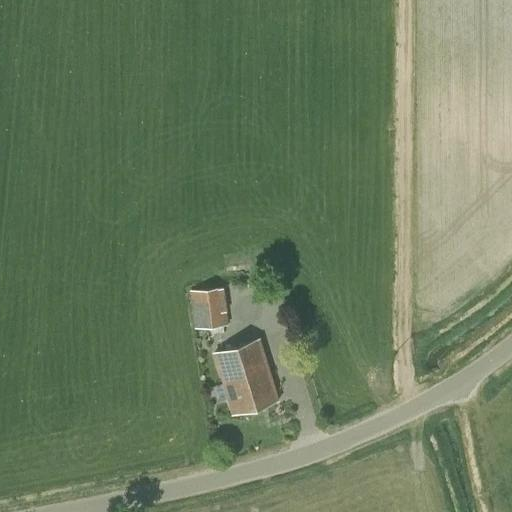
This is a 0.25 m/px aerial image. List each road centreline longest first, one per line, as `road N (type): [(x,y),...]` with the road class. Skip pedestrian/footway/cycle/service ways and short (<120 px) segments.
road 1 (unclassified): [(73,511),(222,482),(314,453),(407,414),(511,348)]
road 2 (track): [(407,414),(405,0)]
